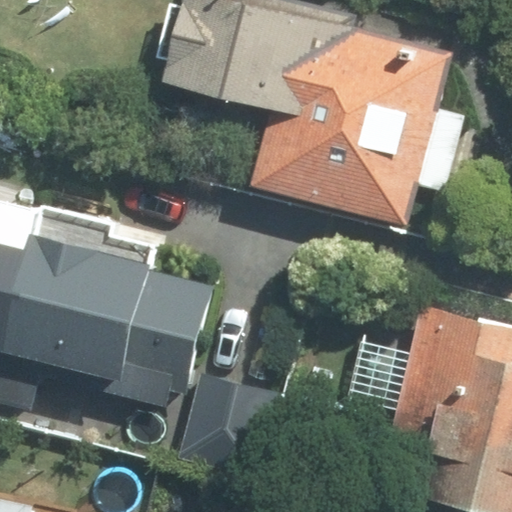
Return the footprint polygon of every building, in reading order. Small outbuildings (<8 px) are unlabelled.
[(290,0),(183,0),(163,89),(265,113),(246,194),(412,233),(422,189),(448,195),(467,113),(443,108),(455,54),(356,31),(360,16),(290,0)] [(39,197),(29,242),(0,235),(0,355),(122,384),(119,399),(189,415),(219,287),(149,270),(160,226),(39,197)] [(511,511),(511,322),(426,304),(417,348),(370,339),(357,403),(403,413),(388,487),(511,511)] [(258,472),(278,392),(207,374),(187,454),(258,472)] [(0,511),(35,511),(37,503),(0,495),(0,511)]
